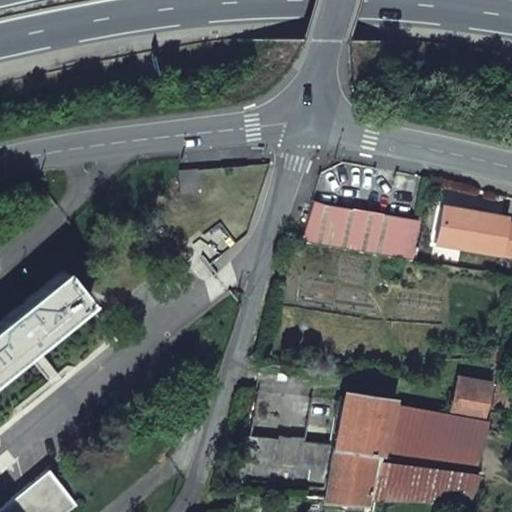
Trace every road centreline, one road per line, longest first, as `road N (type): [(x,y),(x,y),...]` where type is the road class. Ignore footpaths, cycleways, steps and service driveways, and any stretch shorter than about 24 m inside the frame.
road 1 (trunk): [(0,51),(143,17),(339,8),(511,28)]
road 2 (residential): [(306,125),(193,485),(175,511)]
road 3 (residential): [(306,125),(0,161)]
road 4 (residential): [(511,171),(306,125)]
road 5 (unclassified): [(336,0),(306,125)]
